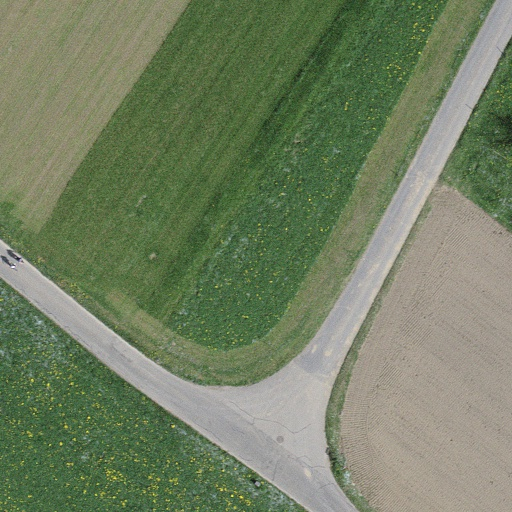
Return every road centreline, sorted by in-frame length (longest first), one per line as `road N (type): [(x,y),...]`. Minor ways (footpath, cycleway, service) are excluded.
road 1 (unclassified): [(511,7),(272,461)]
road 2 (unclassified): [(272,461),(0,258)]
